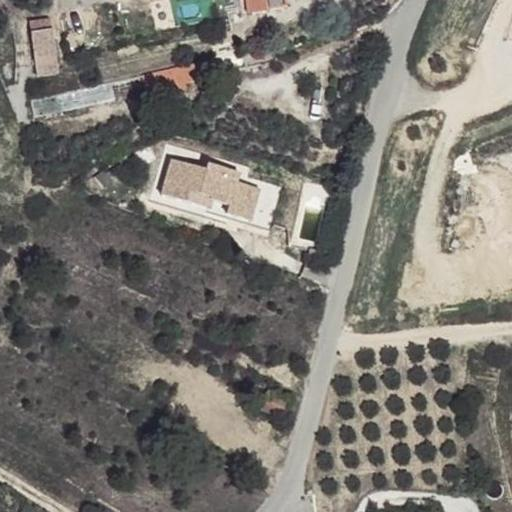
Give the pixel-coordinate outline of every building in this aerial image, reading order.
[(239,0),(242,13),(263,10),(261,0),(239,0)] [(280,0),(261,0),(263,10),(282,8),(280,0)] [(49,30),(29,33),(33,46),(52,43),(49,30)] [(52,43),(33,46),(36,66),(56,62),(52,43)] [(202,52),(135,50),(134,74),(177,75),(177,68),(202,69),(202,52)] [(165,156),(156,191),(192,201),(195,191),(208,194),(226,199),(233,167),(201,159),(199,165),(165,156)] [(256,182),(231,177),(226,199),(224,207),(249,213),(256,182)] [(195,191),(192,201),(204,204),(208,194),(195,191)] [(268,388),(259,406),(282,416),(289,399),(268,388)]
